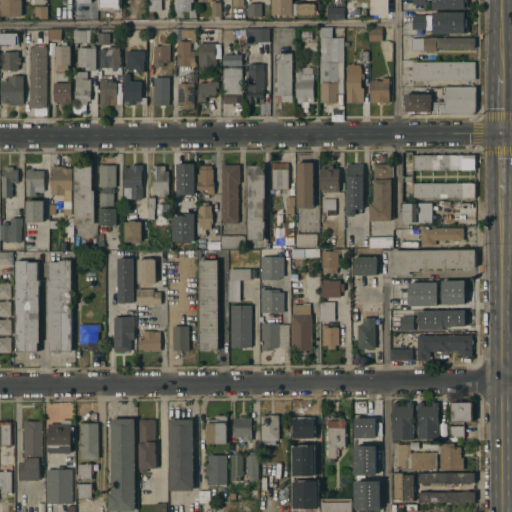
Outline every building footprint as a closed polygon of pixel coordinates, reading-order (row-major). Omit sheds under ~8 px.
[(21,0),(21,16),(0,16),(0,0),(21,0)] [(161,0),(161,14),(148,14),(148,0),(161,0)] [(175,0),(175,11),(191,11),(191,0),(175,0)] [(291,0),(291,15),(271,15),(271,0),(291,0)] [(293,15),(292,3),(294,3),(294,1),(294,0),(296,0),(296,3),(315,3),(314,1),(318,1),(318,15),(294,15),(293,15)] [(388,0),(388,14),(384,14),(384,19),(368,19),(368,13),(370,13),(370,0),(388,0)] [(431,0),(466,0),(466,8),(432,9),(431,0)] [(220,16),(211,16),(211,2),(220,2),(220,16)] [(261,17),(247,17),(247,3),(261,3),(261,17)] [(34,19),(34,6),(47,6),(47,19),(34,19)] [(343,18),(326,19),(326,7),(343,7),(343,18)] [(431,12),(466,12),(466,33),(431,33),(431,12)] [(424,15),(425,29),(411,29),(411,15),(424,15)] [(246,42),(246,28),(268,28),(268,42),(246,42)] [(381,28),(381,40),(368,41),(368,28),(381,28)] [(60,29),(61,40),(48,40),(48,29),(60,29)] [(195,29),(195,42),(190,42),(190,38),(180,38),(180,29),(195,29)] [(85,43),(73,42),(73,30),(86,30),(85,43)] [(311,40),(299,40),(299,31),(311,31),(311,40)] [(0,33),(18,33),(18,44),(0,44),(0,33)] [(109,44),(98,44),(98,33),(109,33),(109,44)] [(319,102),(319,37),(322,37),(322,34),(331,34),(331,37),(343,37),(343,62),(343,93),(336,93),(336,102),(319,102)] [(474,37),(474,48),(468,48),(468,49),(465,49),(465,48),(443,48),(443,49),(441,49),(441,48),(435,48),(435,51),(423,51),(423,50),(410,50),(410,38),(423,38),(423,37),(474,37)] [(176,41),(189,41),(189,51),(194,51),(194,65),(190,65),(176,65),(176,41)] [(70,65),(68,65),(68,70),(56,70),(56,65),(55,65),(54,46),(61,45),(61,42),(67,42),(67,45),(70,45),(70,65)] [(169,63),(163,63),(163,67),(153,66),(153,46),(160,46),(160,43),(169,43),(169,63)] [(198,43),(214,43),(214,68),(199,68),(198,43)] [(46,108),(29,108),(29,47),(46,47),(46,108)] [(99,67),(99,49),(107,49),(107,47),(118,47),(118,58),(120,58),(120,64),(118,64),(118,67),(99,67)] [(95,70),(85,70),(85,67),(77,67),(77,48),(95,48),(95,70)] [(144,51),(144,61),(143,61),(143,72),(136,72),(136,70),(134,70),(134,69),(126,69),(126,50),(144,51)] [(1,52),(17,51),(18,58),(20,57),(20,64),(17,64),(17,70),(1,70),(1,52)] [(368,61),(359,61),(359,51),(367,51),(368,61)] [(292,95),(291,95),(291,101),(280,101),(280,95),(274,95),(274,53),(292,53),(292,95)] [(474,61),(474,80),(411,80),(411,62),(474,61)] [(345,64),(350,64),(350,62),(353,62),(353,64),(360,64),(360,67),(361,67),(361,73),(363,73),(363,79),(361,79),(361,88),(363,88),(363,102),(345,102),(345,64)] [(313,103),(307,103),(307,107),(301,107),(301,103),(295,103),(295,80),(294,80),(294,63),(301,63),(301,67),(312,67),(312,74),(313,74),(313,103)] [(257,102),(257,104),(248,104),(248,103),(247,103),(246,79),(247,79),(247,68),(250,68),(250,64),(262,64),(262,67),(263,67),(263,84),(262,84),(262,99),(259,99),(259,102),(257,102)] [(239,103),(239,104),(234,104),(234,103),(223,103),(222,67),(241,67),(241,103),(239,103)] [(90,101),(86,101),(86,105),(77,105),(77,100),(74,100),(74,90),(74,71),(86,71),(86,79),(90,79),(90,101)] [(141,80),(141,104),(135,104),(128,105),(128,104),(123,104),(123,101),(123,83),(122,83),(122,73),(130,73),(130,81),(141,80)] [(23,105),(8,105),(8,103),(0,103),(0,80),(8,80),(8,76),(23,76),(23,105)] [(163,105),(163,106),(159,106),(159,105),(154,105),(154,102),(153,102),(153,77),(169,77),(169,102),(168,102),(168,105),(163,105)] [(116,105),(99,105),(99,78),(106,78),(106,82),(116,82),(116,105)] [(389,102),(370,102),(370,80),(382,80),(382,78),(388,78),(389,102)] [(197,83),(206,83),(206,81),(217,81),(217,88),(215,88),(215,95),(205,95),(205,101),(197,101),(197,83)] [(70,103),(59,103),(59,101),(53,101),(53,83),(70,82),(70,103)] [(193,108),(182,109),(182,104),(177,104),(177,83),(193,83),(193,108)] [(405,105),(403,105),(403,102),(405,102),(405,101),(403,101),(403,99),(405,99),(405,94),(430,93),(430,99),(432,99),(432,101),(430,101),(430,102),(436,102),(436,100),(439,100),(439,102),(444,102),(443,94),(441,94),(441,92),(443,92),(443,87),(475,87),(475,106),(476,106),(476,110),(475,110),(475,111),(472,114),(430,115),(430,113),(405,113),(405,105)] [(469,169),(469,171),(467,171),(467,170),(456,170),(456,171),(454,171),(454,170),(445,170),(445,171),(442,171),(442,170),(432,170),(432,171),(429,171),(429,170),(419,170),(419,171),(417,171),(417,170),(413,170),(413,155),(474,155),(474,169),(469,169)] [(288,188),(276,189),(276,192),(272,192),(272,189),(271,189),(271,163),(287,162),(288,188)] [(313,207),(296,207),(296,162),(313,162),(313,207)] [(373,163),(391,164),(391,166),(392,166),(392,179),(391,179),(390,221),(369,220),(369,203),(373,203),(373,163)] [(116,208),(116,224),(115,224),(115,226),(108,226),(108,224),(99,224),(99,192),(100,192),(101,186),(99,186),(99,172),(97,172),(97,166),(99,166),(99,164),(115,165),(115,186),(112,186),(112,193),(113,193),(113,208),(116,208)] [(142,179),(141,179),(142,199),(131,199),(131,198),(123,198),(123,188),(122,188),(122,167),(129,167),(129,165),(142,164),(142,179)] [(221,164),(239,164),(239,183),(237,183),(237,223),(221,223),(221,164)] [(362,209),(355,208),(355,215),(345,215),(345,189),(346,189),(347,164),(363,164),(362,209)] [(74,165),(91,165),(91,190),(93,190),(94,224),(74,224),(74,165)] [(168,196),(160,197),(160,194),(152,194),(152,165),(164,165),(164,171),(168,171),(168,196)] [(194,165),(193,193),(187,193),(187,190),(181,190),(181,192),(176,192),(176,170),(180,170),(180,167),(183,167),(183,165),(194,165)] [(213,181),(213,193),(207,193),(207,189),(196,189),(196,181),(197,181),(197,173),(198,173),(198,168),(200,168),(200,165),(211,165),(211,168),(213,168),(213,181)] [(247,165),(263,165),(263,174),(265,174),(265,199),(263,199),(263,220),(265,220),(265,230),(263,230),(263,239),(247,239),(247,165)] [(320,168),(327,168),(327,165),(332,165),(332,168),(338,168),(338,191),(326,191),(326,189),(320,189),(320,168)] [(1,169),(4,169),(4,166),(12,166),(12,169),(18,169),(18,182),(12,183),(12,197),(1,197),(1,169)] [(72,189),(71,189),(71,208),(63,208),(62,194),(51,194),(50,166),(64,166),(64,168),(71,168),(72,189)] [(25,170),(29,170),(29,169),(33,169),(33,170),(44,170),(44,191),(35,191),(35,195),(25,195),(25,170)] [(474,183),(474,198),(413,198),(413,183),(474,183)] [(294,213),(285,213),(285,196),(293,196),(294,213)] [(335,210),(326,210),(326,198),(335,198),(335,210)] [(43,222),(26,221),(26,200),(43,200),(43,222)] [(210,213),(212,213),(212,223),(211,223),(210,229),(205,229),(205,233),(196,232),(196,222),(197,222),(197,208),(198,208),(198,205),(201,205),(201,202),(208,202),(208,205),(211,205),(210,213)] [(431,203),(431,222),(418,223),(418,213),(415,213),(416,222),(402,222),(402,204),(431,203)] [(21,242),(3,242),(3,239),(0,239),(0,224),(1,224),(1,222),(7,222),(7,224),(10,224),(10,217),(22,217),(22,226),(21,226),(21,242)] [(179,230),(171,230),(171,218),(179,218),(179,230)] [(141,241),(124,241),(124,221),(129,221),(129,220),(135,220),(135,221),(141,221),(141,241)] [(420,229),(431,229),(431,228),(462,228),(462,239),(456,239),(457,242),(453,242),(453,240),(434,240),(434,245),(421,245),(420,229)] [(316,233),(316,246),(296,246),(296,233),(316,233)] [(244,235),(244,248),(220,249),(221,235),(244,235)] [(392,236),(392,247),(368,247),(368,236),(392,236)] [(321,250),(332,250),(332,249),(347,249),(347,254),(341,254),(341,251),(339,251),(339,254),(338,254),(338,262),(340,262),(340,266),(338,266),(338,267),(337,267),(336,272),(322,272),(322,267),(321,267),(321,250)] [(411,271),(411,276),(406,276),(406,274),(393,274),(393,250),(474,249),(474,268),(419,268),(419,271),(411,271)] [(0,251),(12,251),(12,264),(0,264),(0,251)] [(260,256),(283,256),(283,276),(279,277),(279,279),(260,279),(260,256)] [(353,257),(376,257),(376,275),(353,275),(353,257)] [(133,302),(117,302),(117,258),(133,258),(133,302)] [(142,283),(142,285),(139,285),(138,283),(137,259),(155,258),(155,282),(142,283)] [(218,351),(199,351),(198,260),(217,259),(218,351)] [(16,260),(28,260),(28,261),(37,261),(37,280),(39,280),(39,342),(37,342),(37,351),(16,351),(16,260)] [(71,351),(50,352),(50,342),(48,342),(48,280),(49,280),(49,261),(58,261),(58,260),(71,260),(71,351)] [(250,268),(250,279),(229,279),(229,268),(250,268)] [(322,297),(322,296),(321,295),(321,289),(322,289),(322,280),(324,280),(324,279),(329,279),(329,280),(339,280),(340,283),(343,283),(343,291),(339,291),(340,297),(322,297)] [(239,301),(227,301),(228,280),(239,280),(239,301)] [(440,305),(464,304),(463,280),(440,281),(440,305)] [(0,298),(0,283),(4,283),(4,281),(8,281),(8,283),(10,283),(10,298),(0,298)] [(407,283),(408,306),(436,306),(436,282),(407,283)] [(137,304),(137,288),(153,288),(153,291),(160,291),(160,304),(137,304)] [(260,289),(279,289),(279,292),(283,292),(283,312),(260,312),(260,289)] [(0,316),(0,301),(5,301),(5,300),(9,299),(9,301),(10,301),(10,316),(0,316)] [(320,320),(320,301),(334,301),(334,320),(320,320)] [(251,347),(230,347),(230,305),(251,304),(251,347)] [(312,350),(305,350),(305,353),(299,354),(299,350),(291,350),(290,314),(292,314),(292,304),(309,304),(309,314),(311,314),(312,350)] [(418,329),(464,328),(464,310),(417,311),(418,329)] [(412,330),(412,315),(399,316),(399,330),(412,330)] [(113,316),(134,316),(134,339),(130,339),(130,351),(113,351),(113,316)] [(360,324),(360,322),(362,322),(362,317),(374,317),(374,348),(357,349),(357,324),(360,324)] [(398,331),(399,317),(391,317),(390,330),(398,331)] [(0,334),(0,319),(5,319),(5,318),(8,318),(8,319),(10,319),(10,334),(0,334)] [(261,322),(279,322),(279,324),(288,324),(288,347),(273,347),(273,349),(261,349),(261,322)] [(79,324),(100,324),(100,331),(98,331),(98,350),(86,350),(86,346),(79,346),(79,324)] [(338,345),(335,345),(335,348),(327,349),(327,345),(322,345),(322,324),(328,324),(328,327),(338,327),(338,345)] [(188,349),(173,350),(172,326),(188,326),(188,349)] [(160,351),(143,351),(143,349),(137,349),(137,339),(138,339),(138,331),(143,331),(143,330),(155,330),(155,331),(160,331),(160,351)] [(470,334),(471,355),(458,355),(457,350),(448,350),(448,351),(440,351),(439,353),(436,352),(434,351),(429,351),(429,360),(416,360),(416,335),(470,334)] [(11,352),(0,352),(0,337),(5,337),(5,336),(8,336),(8,337),(10,337),(11,352)] [(411,360),(389,360),(389,348),(411,348),(411,360)] [(414,439),(393,439),(392,402),(398,402),(398,406),(407,406),(407,402),(413,402),(414,439)] [(439,438),(418,439),(417,402),(424,402),(424,406),(432,406),(432,402),(438,402),(439,438)] [(462,422),(462,423),(460,423),(460,422),(452,422),(451,403),(472,402),(472,422),(462,422)] [(354,435),(354,416),(361,417),(361,413),(370,413),(370,416),(375,416),(375,436),(354,435)] [(206,427),(203,427),(203,422),(206,422),(206,419),(214,419),(214,415),(226,415),(226,443),(206,443),(206,427)] [(278,440),(275,440),(275,445),(261,445),(260,415),(277,415),(278,440)] [(291,415),(312,415),(313,442),(315,442),(315,447),(311,447),(311,446),(302,446),(302,444),(291,444),(291,415)] [(232,417),(238,417),(238,416),(245,416),(245,417),(251,417),(251,441),(243,441),(243,437),(233,437),(232,417)] [(110,419),(134,418),(134,511),(107,511),(107,493),(111,493),(110,419)] [(138,419),(154,419),(154,468),(146,468),(146,472),(138,472),(138,419)] [(168,419),(193,419),(193,490),(169,491),(168,419)] [(42,464),(39,464),(39,480),(19,480),(19,462),(23,462),(23,421),(42,420),(42,464)] [(329,458),(329,460),(327,460),(327,455),(325,455),(325,450),(327,450),(327,446),(325,446),(325,444),(327,444),(327,440),(325,440),(325,435),(327,435),(327,434),(325,434),(325,432),(326,432),(326,429),(327,429),(327,427),(325,427),(325,425),(327,425),(327,420),(344,420),(344,446),(341,446),(341,448),(335,448),(336,458),(329,458)] [(11,493),(0,493),(0,422),(10,422),(10,446),(0,446),(0,471),(10,471),(11,493)] [(48,423),(70,423),(70,426),(73,426),(73,443),(70,443),(70,453),(48,453),(48,423)] [(80,423),(97,423),(98,459),(80,459),(80,450),(78,450),(78,442),(80,442),(80,423)] [(464,426),(464,437),(449,438),(449,426),(464,426)] [(366,440),(374,440),(374,450),(366,450),(366,440)] [(410,444),(410,442),(418,442),(418,450),(410,450),(410,452),(436,452),(436,470),(410,470),(410,469),(398,469),(398,444),(410,444)] [(440,454),(438,454),(438,443),(454,443),(453,446),(461,446),(461,458),(463,458),(463,470),(440,470),(440,454)] [(374,475),(374,447),(353,446),(353,475),(374,475)] [(299,448),(315,448),(315,467),(299,467),(299,448)] [(230,455),(233,455),(233,452),(238,452),(238,455),(241,455),(241,476),(239,476),(239,481),(230,481),(230,455)] [(248,480),(248,476),(246,476),(246,455),(249,455),(249,452),(254,452),(254,455),(258,455),(257,480),(248,480)] [(226,486),(219,486),(219,484),(207,484),(207,476),(205,476),(205,463),(208,463),(208,455),(226,455),(226,486)] [(76,474),(77,474),(77,464),(91,463),(91,471),(93,471),(93,474),(91,474),(91,478),(76,479),(76,474)] [(46,503),(45,469),(55,469),(55,467),(62,466),(62,469),(71,469),(72,503),(46,503)] [(403,472),(403,475),(414,475),(414,484),(416,484),(416,490),(413,490),(413,501),(402,501),(402,499),(393,499),(392,472),(403,472)] [(474,472),(474,482),(418,483),(418,473),(474,472)] [(138,477),(151,477),(151,489),(138,489),(138,477)] [(375,511),(377,511),(378,482),(354,481),(353,511),(375,511)] [(473,483),(418,482),(418,491),(473,492),(473,483)] [(91,483),(91,488),(93,488),(93,492),(91,492),(91,498),(77,499),(77,488),(76,488),(76,484),(91,483)] [(295,509),(316,510),(316,489),(295,488),(295,509)] [(199,490),(209,490),(209,503),(199,503),(199,490)] [(474,492),(474,501),(419,502),(418,492),(474,492)] [(352,498),(352,511),(320,511),(320,498),(352,498)] [(0,511),(0,502),(12,502),(12,511),(0,511)] [(153,511),(153,503),(165,503),(165,511),(153,511)]
